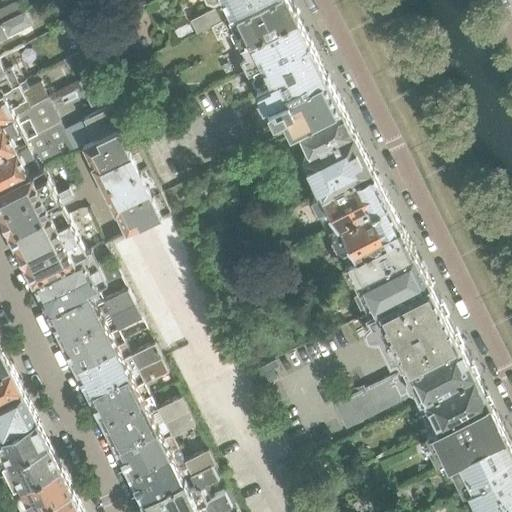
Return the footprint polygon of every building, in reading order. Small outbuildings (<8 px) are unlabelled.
[(0,20),(27,8),(22,0),(15,0),(0,8),(0,20)] [(229,16),(260,0),(209,0),(211,2),(214,0),(221,0),(225,6),(220,8),(219,7),(218,6),(217,6),(215,6),(191,18),(197,31),(214,23),(229,16)] [(236,44),(298,13),(299,13),(291,0),(260,0),(229,16),(214,23),(220,36),(230,31),(236,44)] [(0,36),(8,33),(9,34),(34,22),(27,8),(0,20),(0,36)] [(251,68),(311,39),(298,13),(236,44),(249,69),(251,68)] [(325,69),(323,65),(324,64),(311,39),(251,68),(259,84),(256,88),(261,98),(264,104),(328,73),(325,69)] [(103,68),(91,45),(81,50),(93,74),(101,69),(103,68)] [(0,90),(13,83),(0,56),(0,90)] [(111,85),(134,74),(129,65),(106,76),(111,85)] [(115,93),(111,85),(106,76),(101,69),(93,74),(79,80),(92,105),(109,96),(115,93)] [(300,125),(343,103),(328,73),(264,104),(279,135),(300,125)] [(0,118),(22,108),(49,94),(42,80),(24,89),(20,80),(13,83),(0,90),(0,118)] [(139,91),(134,81),(123,86),(128,96),(139,91)] [(164,192),(131,127),(118,100),(115,93),(109,96),(112,103),(65,126),(76,148),(84,144),(127,229),(172,208),(164,192)] [(0,158),(65,126),(49,94),(22,108),(0,118),(0,158)] [(141,114),(135,98),(127,101),(134,116),(141,114)] [(354,126),(343,103),(300,125),(311,148),(354,126)] [(0,185),(45,164),(64,154),(76,148),(65,126),(0,158),(0,185)] [(374,165),(369,156),(355,128),(354,126),(311,148),(304,151),(323,190),(374,165)] [(56,198),(55,193),(58,191),(45,164),(0,185),(0,205),(11,227),(55,205),(52,200),(56,198)] [(390,197),(380,177),(374,165),(323,190),(313,195),(330,228),(334,225),(390,197)] [(75,195),(70,185),(58,191),(55,193),(56,198),(52,200),(55,205),(63,201),(63,202),(64,201),(75,195)] [(414,246),(410,238),(406,230),(407,230),(401,218),(400,218),(390,197),(334,225),(333,233),(338,242),(345,247),(343,251),(346,256),(349,257),(343,260),(353,278),(391,257),(414,246)] [(88,249),(70,212),(66,205),(64,201),(63,202),(63,201),(55,205),(11,227),(13,231),(35,276),(88,249)] [(177,241),(175,235),(183,231),(175,215),(172,208),(127,229),(107,239),(106,240),(114,256),(121,274),(141,264),(136,254),(157,244),(160,250),(177,241)] [(431,279),(414,246),(391,257),(353,278),(358,288),(355,290),(361,302),(365,300),(369,310),(391,298),(431,279)] [(43,291),(99,263),(92,248),(88,249),(35,276),(43,291)] [(100,285),(121,274),(114,256),(99,263),(43,291),(51,307),(52,309),(100,285)] [(65,335),(150,293),(147,286),(152,284),(145,269),(144,270),(141,264),(121,274),(128,285),(106,297),(100,285),(52,309),(65,335)] [(445,308),(442,300),(441,299),(431,279),(391,298),(369,310),(367,312),(370,318),(366,322),(364,326),(369,334),(373,336),(379,335),(381,339),(445,308)] [(125,337),(119,325),(142,313),(148,326),(166,318),(158,300),(154,301),(150,293),(65,335),(78,361),(125,337)] [(397,370),(460,337),(458,333),(456,328),(455,328),(446,309),(445,308),(381,339),(391,361),(392,360),(394,364),(397,370)] [(90,386),(162,351),(178,343),(166,318),(148,326),(155,339),(132,351),(125,337),(78,361),(90,386)] [(419,401),(478,373),(477,371),(472,360),(471,360),(460,339),(461,338),(460,337),(397,370),(391,374),(389,375),(334,402),(346,426),(391,403),(408,395),(410,390),(414,391),(419,401)] [(0,369),(12,364),(0,339),(0,369)] [(152,391),(146,379),(169,367),(162,351),(90,386),(104,415),(152,391)] [(0,400),(24,389),(12,364),(0,369),(0,400)] [(432,429),(491,400),(486,389),(486,390),(478,373),(419,401),(432,429)] [(0,435),(38,417),(24,389),(0,400),(0,435)] [(118,442),(189,406),(182,392),(158,404),(152,391),(104,415),(118,442)] [(443,464),(452,460),(507,433),(497,414),(498,414),(491,400),(432,429),(427,432),(443,464)] [(186,457),(179,444),(174,432),(196,421),(189,406),(118,442),(145,496),(212,462),(216,461),(208,446),(186,457)] [(0,465),(50,440),(38,417),(0,435),(0,465)] [(465,490),(511,466),(511,443),(507,433),(452,460),(466,488),(465,489),(465,490)] [(14,486),(21,483),(61,463),(50,440),(0,465),(0,483),(4,492),(14,486)] [(177,511),(208,497),(202,485),(219,476),(212,462),(145,496),(152,511),(177,511)] [(26,510),(73,487),(61,463),(21,483),(24,490),(16,494),(25,511),(26,510)] [(498,511),(511,505),(511,466),(465,490),(468,496),(473,494),(482,511),(498,511)] [(416,505),(405,481),(395,486),(406,510),(416,505)] [(26,511),(72,511),(83,507),(73,487),(26,510),(26,511)] [(214,511),(232,503),(225,488),(208,497),(177,511),(214,511)]
